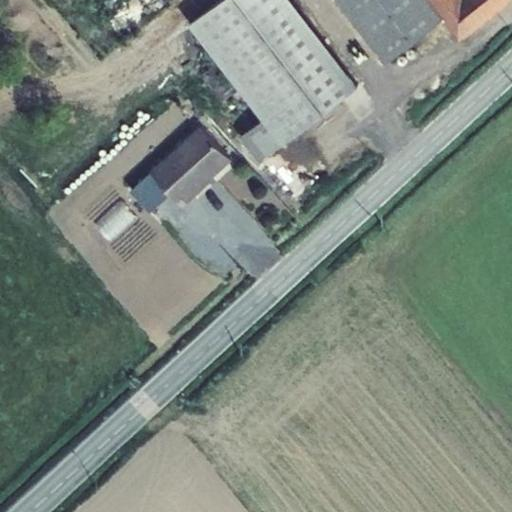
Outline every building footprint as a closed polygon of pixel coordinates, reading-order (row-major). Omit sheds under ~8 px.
[(358,84),(290,0),(221,0),(189,26),(264,119),(240,138),(259,163),(358,84)] [(407,3),(410,0),(336,0),(386,61),(426,29),(407,3)] [(444,16),(431,0),(410,0),(407,3),(426,29),(444,16)] [(461,0),(431,0),(444,16),(459,35),(500,0),(463,0),(462,1),(461,0)] [(206,129),(154,176),(182,206),(233,161),(206,129)]
